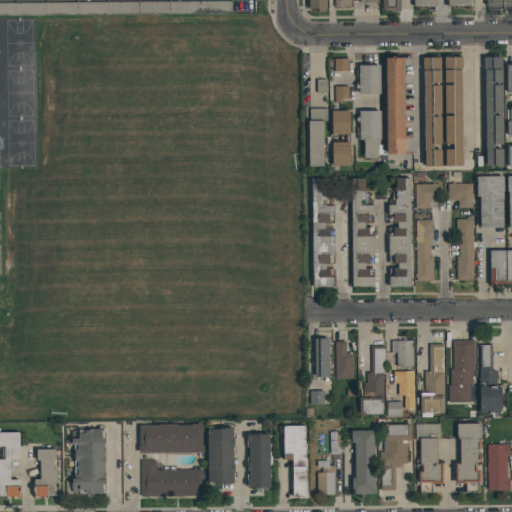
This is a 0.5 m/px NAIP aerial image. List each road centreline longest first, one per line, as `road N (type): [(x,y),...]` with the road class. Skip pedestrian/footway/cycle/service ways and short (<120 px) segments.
road 1 (residential): [(293,32),(511,35)]
road 2 (residential): [(319,309),(511,309)]
